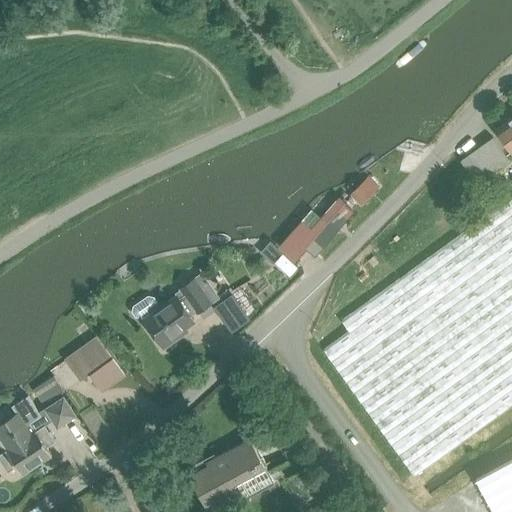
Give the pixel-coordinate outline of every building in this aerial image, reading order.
[(511,115),(495,127),(511,151),(511,115)] [(477,184),(510,161),(492,136),(460,160),(477,184)] [(379,187),(369,175),(350,193),(361,204),(379,187)] [(347,329),(321,347),(413,473),(491,418),(511,402),(511,196),(339,318),(347,329)] [(315,252),(351,211),(338,200),(315,225),(311,221),(306,225),(302,222),(281,246),(296,259),(308,246),(315,252)] [(284,253),(273,243),(273,242),(271,240),(260,242),(267,249),(263,252),(275,263),(284,253)] [(133,306),(132,312),(136,317),(141,318),(161,347),(172,339),(177,336),(175,333),(192,321),(187,314),(193,309),(195,312),(208,303),(193,280),(179,289),(183,295),(177,299),(175,297),(158,309),(157,307),(158,301),(154,296),(148,295),(133,306)] [(101,390),(122,375),(95,337),(64,359),(78,379),(87,372),(101,390)] [(44,405),(65,390),(54,375),(33,389),(44,405)] [(17,413),(0,424),(0,439),(1,441),(6,449),(0,453),(0,461),(7,472),(15,466),(22,475),(52,455),(47,447),(55,441),(38,416),(40,414),(27,396),(12,405),(17,413)] [(62,396),(44,408),(56,426),(74,414),(62,396)] [(229,484),(264,465),(249,436),(205,460),(206,463),(187,474),(207,511),(214,511),(238,499),(229,484)] [(511,511),(511,459),(477,479),(494,511),(511,511)] [(313,507),(311,511),(326,511),(321,503),(313,507)]
